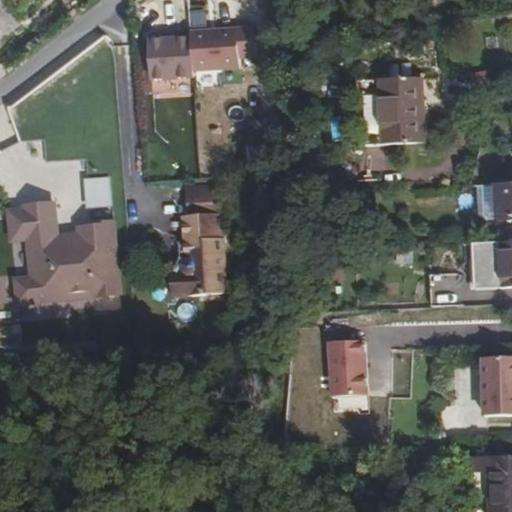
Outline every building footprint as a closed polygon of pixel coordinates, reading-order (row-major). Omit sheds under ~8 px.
[(216,103),(250,97),(235,11),(207,16),(211,45),(205,47),(216,103)] [(425,142),(422,81),(383,82),(386,144),(425,142)] [(85,179),(89,209),(113,206),(109,176),(85,179)] [(511,184),(500,185),(502,220),(511,219),(511,184)] [(500,185),(486,186),(487,220),(502,220),(500,185)] [(35,277),(36,301),(65,299),(65,294),(99,291),(99,296),(122,294),(116,222),(98,224),(98,227),(82,228),(83,234),(83,241),(76,242),(75,234),(60,236),(57,202),(29,205),(29,208),(31,237),(35,277)] [(31,237),(29,208),(14,209),(16,239),(31,237)] [(173,301),(229,298),(224,219),(187,220),(187,265),(183,268),(182,269),(181,274),(173,275),(173,301)] [(83,234),(75,234),(76,242),(83,241),(83,234)] [(511,243),(475,245),(476,289),(511,288),(511,243)] [(433,303),(462,301),(461,275),(432,277),(433,303)] [(21,302),(36,301),(35,277),(19,278),(21,302)] [(334,397),(372,396),(370,339),(332,340),(334,397)] [(511,359),(485,359),(485,416),(511,416),(511,359)] [(511,511),(511,457),(473,459),(473,474),(491,474),(491,511),(511,511)]
